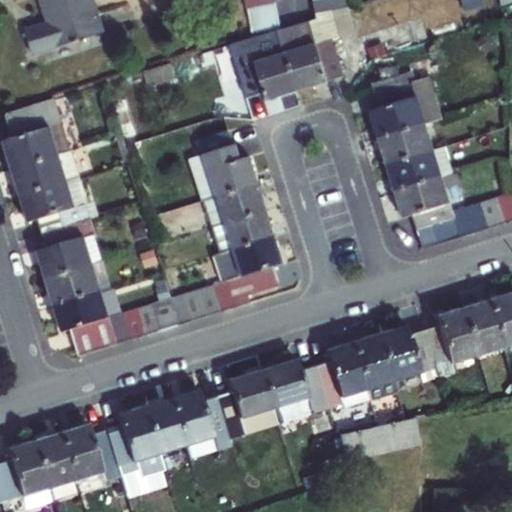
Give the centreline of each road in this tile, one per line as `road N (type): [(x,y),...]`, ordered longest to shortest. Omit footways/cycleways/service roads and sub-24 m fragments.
road 1 (residential): [(385,287),(339,141),(328,126),(308,127),(292,137),(288,160),(333,303)]
road 2 (residential): [(41,394),(333,303)]
road 3 (residential): [(41,394),(0,263)]
road 4 (residential): [(385,287),(511,246)]
